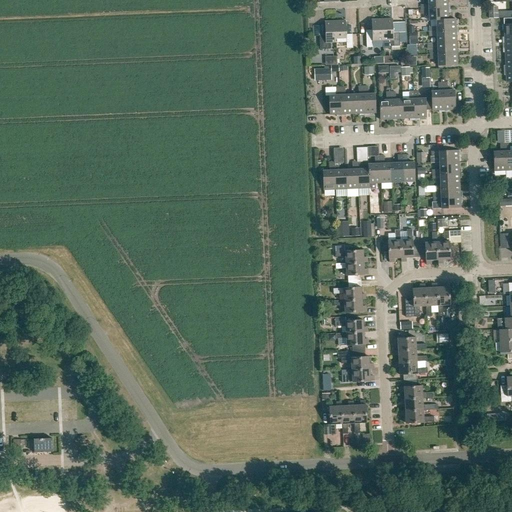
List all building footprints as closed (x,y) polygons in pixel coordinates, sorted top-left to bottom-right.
[(447,0),(427,0),(428,5),(421,5),(421,10),(450,8),(449,3),(447,4),(447,0)] [(448,20),(448,19),(448,13),(450,13),(450,8),(421,10),(421,14),(429,14),(429,21),(436,21),(436,20),(448,20)] [(504,37),(511,36),(511,18),(503,19),(503,25),(501,25),(502,30),(504,30),(504,37)] [(382,20),(383,41),(388,41),(389,47),(399,46),(399,33),(393,33),(392,19),(382,20)] [(448,20),(436,20),(436,21),(436,27),(429,27),(429,32),(458,31),(458,26),(456,26),(455,19),(448,19),(448,20)] [(371,20),(372,34),(366,34),(366,48),(373,48),(372,41),(383,41),(382,20),(371,20)] [(335,22),(336,43),(346,42),(346,49),(353,48),(352,35),(346,35),(346,21),(335,22)] [(325,22),(325,36),(319,36),(320,50),(331,49),(330,43),(336,43),(335,22),(325,22)] [(456,36),(458,36),(458,31),(429,32),(429,37),(437,37),(437,43),(456,42),(456,36)] [(504,43),(502,43),(503,48),(511,47),(511,36),(504,37),(504,43)] [(456,42),(437,43),(437,50),(430,50),(430,55),(459,54),(459,49),(457,49),(456,42)] [(511,47),(503,48),(503,53),(505,53),(505,59),(511,59),(511,47)] [(457,59),(459,59),(459,54),(430,55),(430,60),(438,59),(438,66),(457,65),(457,59)] [(324,65),(335,64),(335,56),(323,56),(324,65)] [(511,59),(505,59),(505,66),(503,66),(504,71),(511,70),(511,59)] [(429,82),(429,68),(420,68),(421,82),(429,82)] [(314,79),(331,79),(331,70),(314,70),(314,79)] [(447,83),(442,84),(444,112),(449,112),(448,110),(455,110),(454,91),(447,91),(447,83)] [(442,84),(438,84),(438,91),(431,92),(432,111),(439,111),(439,113),(444,112),(442,84)] [(358,95),(352,95),(352,114),(359,114),(359,116),(364,116),(363,87),(358,87),(358,95)] [(363,87),(364,116),(369,116),(369,114),(376,113),(375,94),(368,94),(368,87),(363,87)] [(340,88),(325,88),(325,96),(329,96),(329,115),(336,115),(336,117),(341,117),(340,88)] [(345,88),(340,88),(341,117),(346,117),(346,115),(352,114),(352,95),(345,95),(345,88)] [(408,92),(409,99),(402,100),(403,119),(409,119),(410,121),(414,121),(413,92),(408,92)] [(418,92),(413,92),(414,121),(419,120),(419,118),(426,118),(425,99),(418,99),(418,92)] [(386,93),(386,100),(379,101),(380,120),(387,120),(387,122),(392,122),(390,93),(386,93)] [(395,93),(390,93),(392,122),(397,121),(397,119),(403,119),(402,100),(396,100),(395,93)] [(496,143),(511,142),(511,129),(496,130),(496,143)] [(500,144),(500,152),(493,152),(494,172),(505,171),(504,144),(500,144)] [(366,161),(366,147),(355,147),(355,161),(366,161)] [(332,163),(342,162),(342,148),(332,148),(332,163)] [(460,151),(431,152),(431,157),(439,157),(439,163),(458,162),(458,156),(460,156),(460,151)] [(416,153),(417,163),(425,162),(425,152),(416,153)] [(402,156),(403,183),(415,182),(414,163),(407,163),(407,155),(402,156)] [(374,157),(375,164),(368,165),(368,169),(369,184),(380,184),(379,156),(374,157)] [(384,156),(379,156),(380,184),(392,183),(391,164),(384,164),(384,156)] [(402,156),(397,156),(397,163),(391,164),(392,183),(403,183),(402,156)] [(352,170),(346,170),(346,190),(358,189),(357,162),(352,162),(352,170)] [(368,169),(362,169),(361,162),(357,162),(358,189),(370,188),(369,184),(368,169)] [(439,170),(432,170),(432,175),(461,174),(461,169),(459,169),(458,162),(439,163),(439,170)] [(329,171),(322,171),(323,191),(335,190),(334,163),(329,163),(329,171)] [(339,163),(334,163),(335,190),(346,190),(346,170),(339,170),(339,163)] [(459,179),(461,179),(461,174),(432,175),(432,180),(440,179),(440,186),(459,185),(459,179)] [(440,186),(440,193),(433,193),(433,198),(462,196),(462,192),(460,192),(459,185),(440,186)] [(462,196),(433,198),(433,202),(441,202),(441,209),(460,208),(460,201),(462,201),(462,196)] [(348,236),(347,221),(335,222),(336,237),(348,236)] [(401,241),(400,230),(395,230),(396,241),(387,241),(388,259),(389,259),(389,263),(395,262),(395,259),(402,259),(401,241)] [(402,259),(402,262),(407,262),(407,258),(420,257),(419,245),(413,245),(412,230),(407,230),(408,240),(401,241),(402,259)] [(425,242),(425,245),(419,245),(420,257),(426,257),(426,265),(432,264),(431,260),(438,260),(437,242),(437,232),(432,233),(432,242),(425,242)] [(438,260),(438,264),(444,264),(443,259),(450,259),(449,232),(444,232),(445,241),(437,242),(438,260)] [(345,256),(346,263),(364,262),(367,262),(367,257),(363,257),(363,250),(346,250),(346,246),(335,246),(335,251),(335,256),(345,256)] [(346,263),(335,263),(336,269),(346,268),(346,276),(348,275),(348,282),(361,281),(360,275),(368,274),(368,269),(364,269),(364,262),(346,263)] [(349,288),(333,289),(333,294),(344,293),(344,300),(362,299),(365,299),(365,294),(361,294),(361,281),(348,282),(349,288)] [(449,282),(443,283),(443,286),(437,286),(436,287),(437,305),(438,316),(443,316),(443,305),(450,305),(449,282)] [(425,287),(424,287),(425,306),(426,317),(431,316),(430,306),(437,305),(436,287),(437,286),(437,283),(432,283),(432,287),(425,287)] [(420,288),(412,288),(413,299),(405,299),(405,317),(419,317),(419,307),(418,306),(425,306),(424,287),(425,287),(425,284),(419,284),(420,288)] [(344,300),(334,301),(334,306),(344,305),(345,313),(366,312),(366,306),(362,306),(362,299),(344,300)] [(480,319),(477,324),(484,327),(486,321),(480,319)] [(363,320),(335,322),(335,327),(345,326),(345,333),(363,332),(363,333),(367,332),(367,327),(363,327),(363,320)] [(511,328),(504,329),(498,329),(499,341),(511,340),(511,328)] [(345,333),(335,333),(336,339),(346,338),(346,346),(352,346),(352,352),(364,351),(364,344),(368,344),(368,339),(364,340),(363,333),(363,332),(345,333)] [(397,343),(398,351),(416,349),(416,350),(426,349),(426,344),(415,344),(415,337),(393,338),(394,344),(397,343)] [(511,340),(499,341),(499,353),(507,352),(507,359),(511,358),(511,340)] [(398,356),(399,363),(416,362),(427,361),(426,356),(416,356),(416,350),(416,349),(398,351),(394,351),(394,356),(398,356)] [(351,363),(352,370),(352,371),(369,370),(373,370),(373,364),(369,364),(368,357),(365,357),(364,351),(352,352),(337,352),(337,358),(341,358),(341,363),(351,363)] [(395,363),(395,369),(399,368),(399,375),(402,375),(403,381),(416,380),(415,374),(428,373),(427,368),(417,369),(416,362),(399,363),(395,363)] [(352,370),(341,371),(342,375),(352,375),(353,382),(374,381),(373,376),(370,376),(369,370),(352,371),(352,370)] [(511,376),(506,377),(506,388),(500,388),(501,402),(511,402),(511,396),(511,376)] [(403,387),(400,387),(400,392),(403,392),(404,399),(423,398),(433,397),(433,392),(422,393),(422,385),(416,386),(416,380),(403,381),(403,387)] [(401,400),(401,405),(404,405),(405,411),(434,409),(433,404),(423,405),(423,398),(404,399),(401,400)] [(365,401),(360,402),(360,406),(353,406),(354,424),(355,434),(360,433),(359,424),(367,423),(365,401)] [(348,402),(348,406),(341,407),(342,425),(343,434),(348,434),(347,424),(354,424),(353,406),(353,402),(348,402)] [(336,407),(329,407),(330,435),(335,435),(335,425),(342,425),(341,407),(341,403),(336,403),(336,407)] [(401,411),(401,416),(405,416),(406,423),(435,422),(434,416),(424,417),(423,410),(401,411)] [(53,439),(33,439),(34,453),(53,452),(53,439)]
